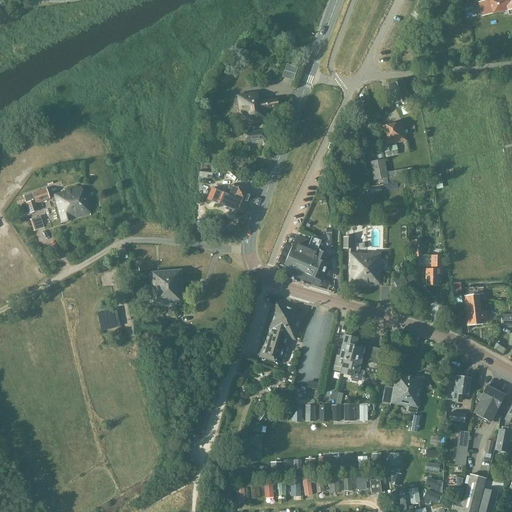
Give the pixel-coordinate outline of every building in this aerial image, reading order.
[(511,0),(486,0),(486,1),(478,3),(482,16),(492,14),(511,9),(511,0)] [(389,85),(394,104),(409,100),(404,81),(389,85)] [(269,123),(268,120),(267,109),(278,107),(276,99),(258,101),(257,94),(238,97),(242,127),(269,123)] [(383,146),(388,145),(388,146),(382,148),(385,158),(398,155),(395,145),(390,146),(390,145),(406,141),(402,122),(379,127),(383,146)] [(243,133),(244,143),(266,140),(265,130),(243,133)] [(383,160),(370,163),(374,180),(386,178),(383,160)] [(387,172),(388,181),(411,177),(410,169),(403,170),(403,169),(387,172)] [(228,195),(224,205),(242,213),(250,192),(232,185),(228,195)] [(54,194),(61,223),(90,216),(85,195),(84,195),(82,187),(54,194)] [(22,196),(27,214),(38,210),(36,203),(49,199),(45,188),(31,193),(22,196)] [(207,197),(206,198),(207,199),(224,205),(228,195),(212,188),(211,188),(210,189),(211,189),(210,193),(209,193),(208,194),(209,194),(208,198),(207,197)] [(40,216),(29,220),(33,231),(43,228),(40,216)] [(296,236),(285,264),(307,273),(306,274),(322,281),(328,265),(324,263),(328,255),(316,250),(319,240),(311,237),(309,241),(296,236)] [(343,249),(352,249),(353,237),(343,237),(343,249)] [(320,240),(316,249),(326,253),(330,244),(320,240)] [(411,242),(413,257),(421,256),(419,241),(411,242)] [(349,284),(380,285),(380,253),(371,252),(371,254),(350,253),(349,284)] [(442,276),(442,257),(431,256),(431,270),(426,270),(426,285),(438,286),(438,276),(442,276)] [(176,303),(183,302),(181,270),(151,272),(153,306),(176,304),(176,303)] [(409,289),(403,278),(393,283),(399,294),(409,289)] [(477,286),(464,287),(465,296),(464,296),(467,327),(487,325),(486,312),(480,312),(478,295),(478,294),(478,289),(477,286)] [(294,340),(303,311),(276,303),(259,358),(280,364),(288,338),(294,340)] [(116,309),(97,313),(100,331),(120,327),(116,309)] [(501,314),(500,324),(511,325),(511,321),(511,320),(511,318),(511,315),(501,314)] [(337,357),(334,370),(341,371),(341,373),(347,374),(354,347),(355,340),(345,337),(340,358),(337,357)] [(354,347),(347,374),(351,375),(350,378),(355,380),(360,381),(362,372),(357,371),(363,349),(354,347)] [(368,357),(365,372),(376,375),(380,359),(368,357)] [(383,387),(381,402),(381,404),(390,406),(390,404),(408,407),(407,412),(416,414),(422,379),(396,374),(393,388),(383,387)] [(467,395),(469,379),(467,379),(467,377),(462,377),(462,378),(456,377),(454,385),(451,401),(459,402),(460,394),(467,395)] [(476,399),(478,400),(471,413),(490,423),(496,410),(504,396),(486,386),(481,394),(479,393),(476,399)] [(296,401),(298,390),(291,389),(289,406),(313,404),(313,399),(296,401)] [(329,399),(335,401),(337,393),(331,391),(329,399)] [(353,408),(355,408),(355,404),(343,404),(343,422),(354,422),(353,408)] [(332,411),(332,422),(339,422),(339,405),(331,406),(331,411),(332,411)] [(299,416),(300,416),(300,406),(291,407),(291,423),(300,422),(299,416)] [(304,422),(313,422),(313,406),(305,406),(304,422)] [(319,406),(319,422),(326,422),(326,414),(329,414),(329,411),(327,411),(327,406),(319,406)] [(358,406),(359,421),(367,421),(366,406),(358,406)] [(277,408),(278,421),(287,421),(286,407),(277,408)] [(250,414),(259,421),(264,415),(255,408),(250,414)] [(273,413),(275,413),(274,408),(265,409),(267,420),(274,419),(273,413)] [(448,421),(463,423),(464,414),(449,413),(448,421)] [(248,431),(260,433),(262,426),(256,425),(256,423),(249,422),(248,431)] [(495,451),(505,453),(509,432),(499,430),(495,451)] [(454,466),(464,467),(468,433),(458,431),(454,466)] [(246,444),(259,446),(260,437),(248,435),(246,444)] [(429,445),(440,446),(441,438),(430,436),(429,445)] [(426,450),(425,457),(427,457),(427,458),(432,459),(432,458),(438,458),(438,452),(426,450)] [(243,451),(243,460),(257,459),(257,451),(243,451)] [(371,455),(372,467),(381,466),(380,453),(371,455)] [(388,467),(397,467),(398,454),(389,453),(388,467)] [(330,463),(329,463),(329,468),(330,468),(330,469),(332,469),(332,472),(337,472),(337,469),(339,469),(339,456),(330,457),(330,463)] [(343,456),(344,470),(344,472),(353,472),(353,456),(343,456)] [(368,467),(366,467),(366,456),(357,457),(357,467),(359,467),(359,471),(370,471),(370,468),(368,468),(368,467)] [(317,458),(318,471),(326,471),(326,458),(317,458)] [(305,459),(305,473),(314,473),(314,470),(315,470),(315,467),(314,467),(314,459),(305,459)] [(280,464),(270,464),(270,475),(280,475),(280,464)] [(251,472),(255,470),(251,465),(247,468),(246,466),(239,471),(240,478),(255,477),(251,472)] [(425,472),(439,474),(440,466),(426,465),(425,472)] [(257,477),(266,477),(266,466),(259,466),(259,470),(257,470),(257,477)] [(394,473),(389,473),(389,474),(390,478),(392,479),(391,485),(397,487),(400,475),(394,473)] [(365,479),(371,479),(370,474),(355,475),(356,490),(365,490),(365,479)] [(456,511),(476,511),(484,479),(469,475),(462,502),(459,501),(458,502),(452,501),(450,510),(457,511),(456,511)] [(290,496),(299,496),(299,476),(290,476),(290,496)] [(301,477),(304,496),(312,495),(309,476),(301,477)] [(350,480),(353,480),(353,476),(343,476),(343,492),(351,491),(350,480)] [(314,478),(316,493),(324,492),(322,477),(314,478)] [(328,477),(328,480),(329,493),(338,492),(338,479),(338,477),(328,477)] [(368,480),(370,494),(381,493),(379,478),(368,480)] [(427,478),(424,484),(435,489),(434,491),(442,494),(442,482),(439,481),(438,482),(427,478)] [(263,481),(264,498),(273,498),(272,480),(263,481)] [(276,480),(277,495),(285,495),(285,480),(276,480)] [(250,487),(251,499),(260,498),(258,483),(247,484),(247,487),(250,487)] [(219,486),(220,501),(231,500),(230,485),(219,486)] [(235,486),(237,501),(245,500),(243,485),(235,486)] [(408,489),(410,504),(419,503),(417,488),(408,489)] [(446,488),(445,496),(462,497),(462,489),(446,488)] [(484,489),(478,511),(491,511),(496,492),(484,489)] [(422,498),(426,500),(424,503),(428,505),(430,502),(434,504),(438,496),(427,490),(422,498)] [(386,494),(388,505),(397,504),(395,493),(386,494)] [(398,509),(398,511),(400,511),(406,511),(404,494),(398,495),(400,509),(398,509)]
